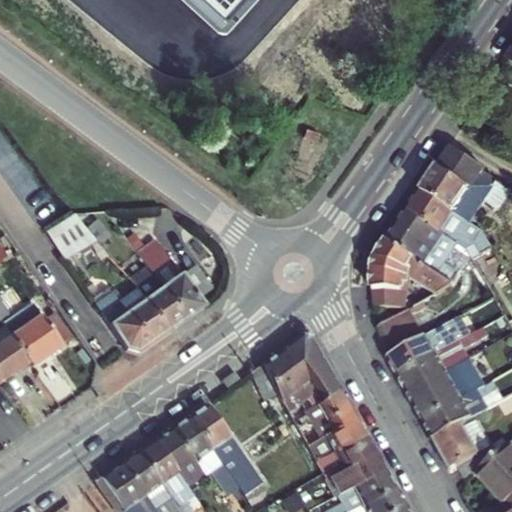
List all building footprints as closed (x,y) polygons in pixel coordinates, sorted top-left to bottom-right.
[(195,0),(226,28),(251,0),(195,0)] [(484,202),(498,211),(511,192),(482,174),(483,170),(450,149),(436,169),(436,168),(420,193),(470,225),(484,202)] [(456,244),(465,250),(474,245),(480,255),(492,249),(482,233),(470,225),(420,193),(408,211),(456,244)] [(443,267),(456,244),(408,211),(387,242),(451,285),(458,277),(443,267)] [(86,229),(74,215),(62,222),(81,250),(95,241),(86,229)] [(99,246),(110,238),(97,220),(86,229),(95,241),(99,246)] [(81,250),(62,222),(45,234),(64,261),(81,250)] [(197,298),(180,276),(153,242),(136,255),(161,289),(184,321),(204,307),(197,298)] [(372,291),(374,308),(402,309),(407,277),(435,296),(452,286),(451,285),(387,242),(376,259),(373,271),(372,291)] [(194,265),(180,276),(197,298),(211,288),(194,265)] [(160,291),(144,269),(129,281),(136,289),(168,332),(184,321),(161,289),(160,291)] [(136,289),(122,299),(116,292),(112,294),(148,347),(168,332),(136,289)] [(112,294),(108,290),(103,293),(107,298),(95,307),(110,329),(125,351),(137,355),(148,347),(112,294)] [(107,298),(103,293),(91,302),(95,307),(107,298)] [(0,303),(0,321),(9,316),(0,303)] [(32,368),(62,347),(33,305),(3,326),(4,327),(30,364),(32,368)] [(424,338),(408,311),(377,328),(393,356),(424,338)] [(393,356),(386,359),(396,377),(469,336),(459,318),(424,338),(393,356)] [(30,364),(4,327),(0,329),(0,383),(1,384),(30,364)] [(469,359),(463,350),(479,341),(474,333),(469,336),(396,377),(406,394),(445,372),(469,359)] [(277,396),(281,406),(287,414),(299,404),(306,399),(312,408),(304,413),(308,420),(319,438),(356,419),(345,400),(335,381),(329,372),(310,337),(301,336),(298,338),(279,352),(263,365),(277,396)] [(277,396),(263,365),(250,374),(263,402),(277,396)] [(461,401),(458,395),(474,385),(477,391),(484,388),(476,375),(483,371),(481,366),(451,384),(412,406),(422,424),(461,401)] [(412,406),(451,384),(445,372),(406,394),(412,406)] [(489,396),(497,391),(493,383),(484,388),(477,391),(461,401),(422,424),(432,442),(479,415),(495,406),(489,396)] [(511,396),(502,402),(507,411),(511,408),(511,396)] [(249,492),(261,484),(206,405),(188,418),(236,488),(246,502),(253,497),(249,492)] [(474,476),(506,446),(503,440),(490,448),(476,422),(481,419),(479,415),(432,442),(450,473),(458,468),(466,483),(474,476)] [(236,488),(188,418),(171,429),(204,477),(209,473),(223,493),(228,490),(230,492),(236,488)] [(333,454),(366,436),(356,419),(319,438),(305,446),(315,464),(333,454)] [(204,477),(171,429),(156,440),(188,489),(204,477)] [(343,472),(376,455),(366,436),(333,454),(343,472)] [(156,440),(138,453),(179,511),(189,511),(184,504),(194,498),(188,489),(156,440)] [(508,511),(511,508),(511,440),(506,446),(474,476),(507,511),(508,511)] [(179,511),(138,453),(122,464),(155,511),(179,511)] [(376,455),(343,472),(347,480),(352,489),(385,471),(376,455)] [(155,511),(122,464),(96,483),(118,511),(155,511)] [(326,464),(318,469),(323,476),(331,473),(326,464)] [(353,511),(362,508),(395,490),(385,471),(352,489),(337,498),(341,505),(328,511),(353,511)] [(332,489),(347,480),(343,472),(330,479),(327,481),(332,489)] [(347,480),(332,489),(337,498),(352,489),(347,480)] [(253,497),(264,489),(261,484),(249,492),(253,497)] [(394,511),(405,507),(395,490),(362,508),(353,511),(394,511)]
